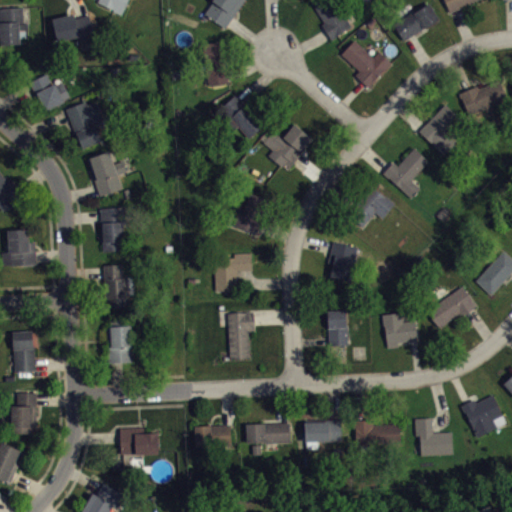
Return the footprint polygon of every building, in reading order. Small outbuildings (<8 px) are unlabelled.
[(97,1),(97,0),(127,0),(121,14),(97,1)] [(204,12),(212,1),(212,0),(243,0),(224,27),(204,12)] [(315,0),(312,2),(324,22),(321,23),(331,39),(351,25),(334,0),(315,0)] [(444,0),(450,12),(474,2),(473,0),(444,0)] [(393,23),(403,39),(439,18),(428,2),(413,12),(412,11),(393,23)] [(0,6),(22,6),(23,22),(27,22),(28,28),(19,29),(19,43),(0,43),(0,6)] [(52,18),(57,40),(79,36),(79,40),(96,37),(95,30),(93,31),(88,14),(75,17),(74,13),(52,18)] [(202,44),(209,84),(227,81),(222,51),(226,50),(224,39),(202,44)] [(353,39),(341,53),(358,70),(355,74),(368,86),(377,78),(375,76),(391,61),(379,50),(373,56),(353,39)] [(30,80),(46,110),(63,101),(63,99),(69,96),(61,80),(56,84),(55,81),(52,83),(46,72),(30,80)] [(459,92),(469,113),(507,97),(499,79),(478,87),(476,85),(459,92)] [(235,93),(244,104),(247,103),(263,122),(249,136),(238,125),(233,130),(226,122),(230,118),(220,107),(235,93)] [(65,108),(82,147),(100,139),(94,122),(102,119),(95,100),(86,104),(84,100),(65,108)] [(444,103),(418,130),(443,154),(459,138),(446,126),(458,115),(444,103)] [(263,141),(272,149),(268,154),(281,165),(284,163),(289,167),(313,139),(294,123),(282,138),(272,129),(263,141)] [(382,172),(411,197),(420,187),(411,179),(428,160),(413,146),(397,164),(393,161),(382,172)] [(86,158),(100,196),(122,187),(117,173),(126,170),(122,160),(113,163),(109,150),(86,158)] [(0,171),(22,199),(2,210),(0,207),(0,171)] [(381,216),(394,201),(372,185),(358,203),(360,204),(351,216),(362,226),(374,211),(381,216)] [(250,192),(268,198),(256,233),(233,224),(238,210),(243,212),(250,192)] [(101,250),(101,239),(103,239),(101,222),(100,222),(99,207),(122,206),(125,249),(101,250)] [(7,229),(29,227),(29,241),(34,240),(35,262),(1,264),(1,251),(8,251),(7,229)] [(332,240),(327,262),(332,263),(330,275),(350,280),(355,259),(354,258),(356,246),(332,240)] [(475,279),(490,293),(511,269),(511,257),(503,249),(475,279)] [(215,289),(237,289),(236,269),(252,269),(252,252),(233,252),(233,256),(214,257),(215,289)] [(102,264),(122,263),(123,276),(133,276),(134,293),(128,293),(129,306),(104,307),(102,264)] [(426,311),(438,328),(457,314),(460,316),(476,305),(461,285),(426,311)] [(327,310),(345,309),(346,326),(347,326),(348,345),(328,345),(327,310)] [(227,313),(229,356),(239,358),(249,356),(248,330),(254,330),(253,311),(247,311),(237,311),(227,313)] [(381,314),(383,325),(384,325),(387,347),(398,346),(397,341),(417,338),(414,319),(402,321),(401,311),(381,314)] [(109,319),(130,318),(132,361),(108,363),(105,326),(110,326),(109,319)] [(12,330),(32,330),(35,369),(14,371),(12,330)] [(511,392),(502,382),(511,373),(511,392)] [(16,391),(36,391),(36,426),(32,426),(32,433),(11,432),(11,405),(16,405),(16,391)] [(460,404),(464,411),(465,411),(472,425),(471,426),(476,436),(493,428),(494,429),(506,423),(492,394),(475,402),(473,398),(460,404)] [(414,417),(431,416),(432,431),(451,431),(453,453),(420,454),(419,435),(415,435),(414,417)] [(304,419),(304,441),(306,441),(307,448),(318,448),(318,441),(341,440),(340,418),(304,419)] [(353,420),(373,419),(373,424),(399,423),(400,441),(357,444),(355,427),(354,427),(353,420)] [(246,423),(246,442),(264,442),(264,443),(290,442),(289,421),(246,423)] [(193,425),(194,442),(193,443),(194,445),(212,444),(213,447),(231,446),(230,423),(193,425)] [(119,427),(143,426),(144,432),(157,432),(158,453),(135,454),(134,452),(120,452),(119,427)] [(0,443),(1,441),(25,451),(10,482),(6,480),(5,482),(0,479),(0,443)] [(102,481),(95,494),(92,492),(81,511),(82,511),(108,511),(113,505),(116,507),(124,493),(102,481)]
